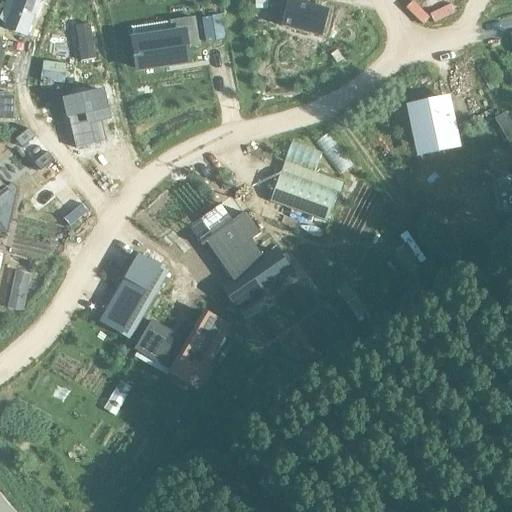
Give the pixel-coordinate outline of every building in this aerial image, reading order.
[(16,0),(6,29),(26,36),(39,0),(16,0)] [(255,0),(256,9),(268,9),(267,0),(255,0)] [(293,0),(288,0),(281,26),(327,39),(335,11),(293,0)] [(511,0),(497,0),(505,11),(511,6),(511,0)] [(175,34),(134,40),(138,70),(189,62),(183,20),(173,22),(175,34)] [(85,34),(72,36),(76,71),(90,70),(85,34)] [(104,91),(64,100),(76,149),(106,142),(102,125),(100,126),(99,121),(110,119),(104,91)] [(15,96),(0,95),(0,120),(14,121),(15,96)] [(419,146),(442,141),(444,142),(451,141),(452,139),(455,139),(446,99),(411,107),(419,146)] [(315,143),(339,175),(353,165),(329,133),(315,143)] [(23,141),(5,156),(11,164),(30,148),(23,141)] [(315,171),(321,153),(291,143),(285,161),(315,171)] [(269,201),(326,222),(338,191),(340,192),(343,182),(284,161),(269,201)] [(45,167),(26,182),(32,190),(51,175),(45,167)] [(233,195),(188,227),(202,247),(211,241),(237,278),(225,287),(241,310),(264,294),(261,289),(289,269),(276,251),(262,261),(252,246),(250,247),(234,224),(247,215),(233,195)] [(0,245),(4,246),(14,203),(9,196),(3,200),(0,196),(0,245)] [(404,244),(394,250),(409,273),(421,266),(420,263),(425,260),(406,231),(399,236),(404,244)] [(140,259),(104,321),(129,336),(165,273),(140,259)] [(30,276),(16,273),(8,309),(23,312),(30,276)] [(410,276),(404,285),(412,290),(415,286),(416,287),(419,282),(410,276)] [(345,282),(324,298),(346,326),(367,310),(345,282)] [(154,324),(140,349),(181,372),(178,376),(191,384),(194,379),(202,384),(211,368),(206,365),(228,325),(208,313),(197,331),(192,328),(184,342),(154,324)]
